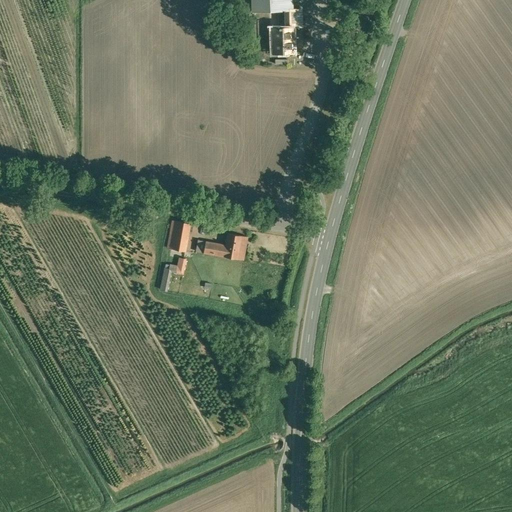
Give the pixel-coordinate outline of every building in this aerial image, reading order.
[(277,14),(290,14),(289,0),(251,0),(252,15),(277,14)] [(277,14),(277,32),(291,31),(290,14),(277,14)] [(277,32),(271,32),(272,57),(293,57),(293,31),(291,31),(277,32)] [(192,225),(171,222),(167,250),(187,253),(192,225)] [(225,247),(205,244),(203,256),(243,262),(247,237),(227,234),(225,247)] [(203,256),(205,244),(197,242),(195,255),(203,256)] [(186,260),(179,259),(176,274),(183,275),(186,260)]
